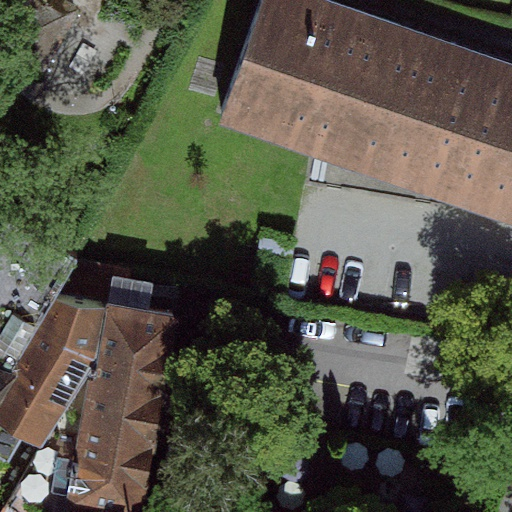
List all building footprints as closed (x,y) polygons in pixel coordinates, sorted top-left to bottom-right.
[(79,8),(65,0),(4,0),(0,8),(0,44),(46,69),(79,8)] [(511,66),(322,0),(262,0),(223,114),(511,213),(511,66)] [(11,211),(0,228),(0,362),(11,366),(55,290),(71,262),(79,250),(11,211)] [(133,274),(71,262),(55,290),(109,299),(129,302),(133,274)] [(11,366),(0,383),(0,459),(0,457),(0,452),(3,448),(9,453),(26,429),(46,440),(59,423),(99,362),(109,299),(55,290),(11,366)] [(46,440),(15,492),(26,498),(34,488),(147,511),(182,311),(129,302),(109,299),(99,362),(86,431),(59,423),(46,440)] [(0,362),(0,383),(11,366),(0,362)]
